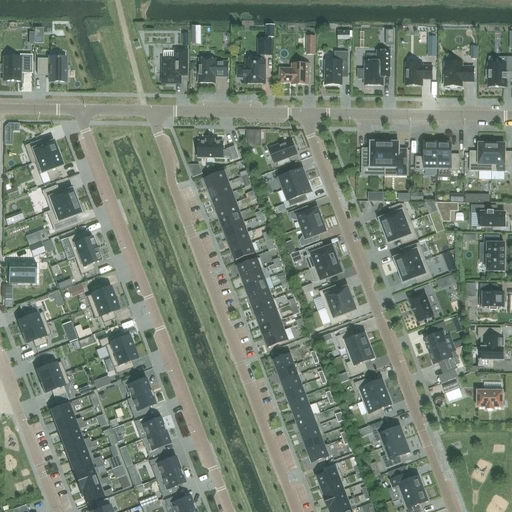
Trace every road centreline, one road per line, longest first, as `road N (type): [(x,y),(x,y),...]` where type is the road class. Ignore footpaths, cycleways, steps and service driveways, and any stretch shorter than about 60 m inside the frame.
road 1 (residential): [(228,511),(77,110)]
road 2 (residential): [(295,511),(172,186),(156,111)]
road 3 (residential): [(451,511),(308,133),(308,113)]
road 4 (residential): [(308,113),(511,116)]
road 5 (residential): [(0,365),(55,511)]
road 6 (residential): [(156,111),(308,113)]
